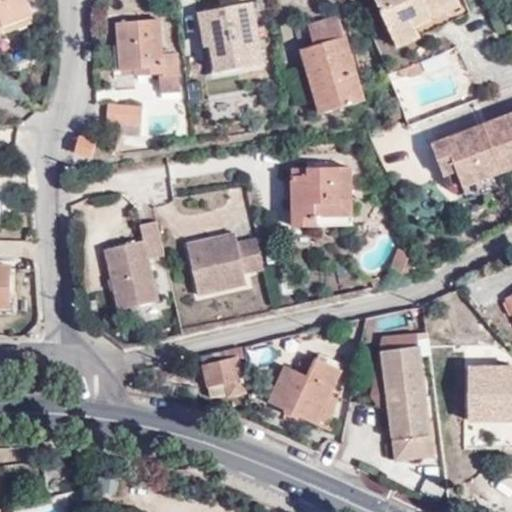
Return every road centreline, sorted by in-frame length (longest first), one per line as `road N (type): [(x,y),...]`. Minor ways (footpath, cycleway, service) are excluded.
road 1 (residential): [(105,364),(423,287),(511,238)]
road 2 (residential): [(105,364),(67,337),(55,307),(45,141),(63,69),(67,0)]
road 3 (primary): [(108,410),(172,427),(371,511)]
road 4 (unknown): [(49,209),(135,184),(150,189),(183,226),(246,216)]
